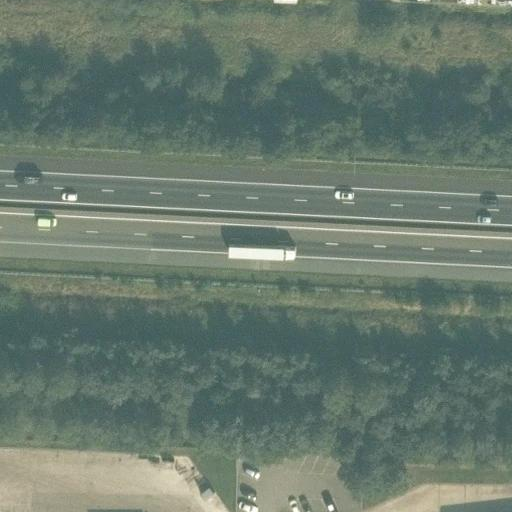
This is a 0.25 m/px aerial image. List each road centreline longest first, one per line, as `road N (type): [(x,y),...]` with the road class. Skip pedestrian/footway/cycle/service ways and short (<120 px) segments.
road 1 (motorway): [(511,208),(0,181)]
road 2 (motorway): [(0,224),(511,251)]
